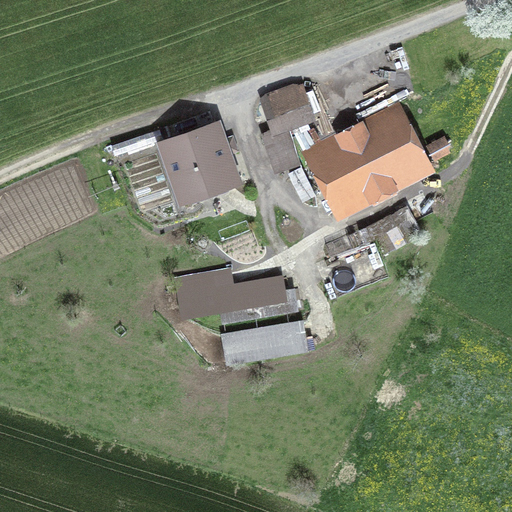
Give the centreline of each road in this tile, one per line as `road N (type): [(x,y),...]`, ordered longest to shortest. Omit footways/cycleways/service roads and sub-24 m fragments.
road 1 (track): [(227,94),(267,206),(324,226),(318,242),(287,266),(242,280)]
road 2 (track): [(0,177),(227,94)]
road 3 (track): [(511,71),(466,161),(425,197)]
road 4 (track): [(267,206),(287,266),(318,301),(324,328),(316,338)]
